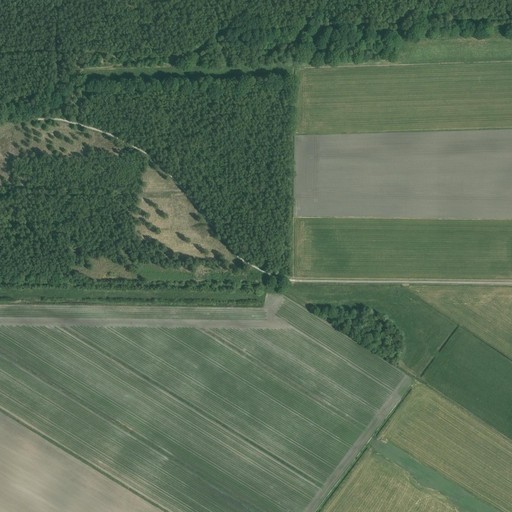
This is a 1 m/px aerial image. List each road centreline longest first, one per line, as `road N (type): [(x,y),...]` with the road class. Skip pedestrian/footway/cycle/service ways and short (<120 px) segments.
road 1 (track): [(124,65),(188,55),(238,32),(511,20)]
road 2 (track): [(482,511),(373,441)]
